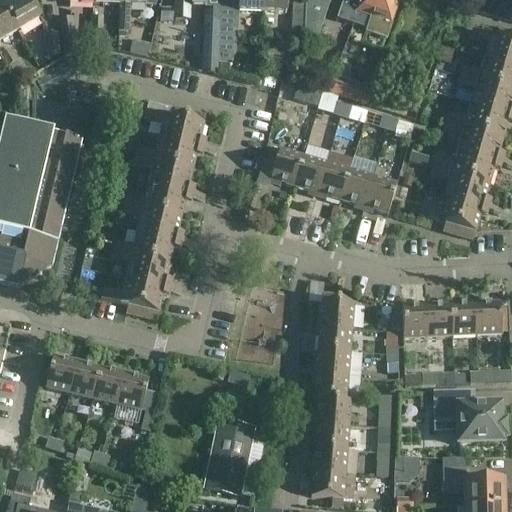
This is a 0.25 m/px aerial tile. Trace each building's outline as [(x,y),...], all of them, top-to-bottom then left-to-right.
[(10,0),(0,6),(0,7),(17,33),(39,20),(26,0),(10,0)] [(128,34),(129,20),(129,6),(145,7),(145,0),(118,0),(118,6),(117,39),(126,40),(126,34),(128,34)] [(173,0),(173,21),(186,21),(187,4),(204,5),(204,0),(173,0)] [(262,14),(261,0),(237,0),(238,13),(262,14)] [(261,0),(262,14),(286,14),(286,0),(261,0)] [(305,12),(305,0),(304,0),(304,6),(292,6),(291,34),(303,35),(304,36),(305,12)] [(305,0),(305,12),(304,36),(317,40),(330,0),(305,0)] [(369,19),(375,0),(359,0),(358,3),(349,0),(340,0),(333,20),(364,31),(369,19)] [(375,0),(369,19),(379,23),(367,57),(377,60),(397,0),(375,0)] [(219,13),(218,45),(229,45),(230,32),(231,32),(232,3),(219,3),(219,13)] [(0,42),(17,33),(0,7),(0,42)] [(219,13),(204,12),(202,56),(201,74),(217,77),(218,57),(217,57),(217,45),(218,45),(219,13)] [(78,56),(72,19),(58,22),(64,58),(78,56)] [(102,19),(92,19),(90,19),(89,48),(100,49),(100,33),(101,33),(102,19)] [(488,48),(484,60),(511,68),(511,34),(501,31),(499,40),(472,32),(469,42),(488,48)] [(57,34),(43,36),(46,56),(47,56),(48,62),(59,55),(59,53),(60,53),(57,34)] [(129,56),(147,60),(150,48),(132,43),(129,56)] [(441,48),(436,63),(449,67),(454,52),(441,48)] [(10,51),(0,56),(0,59),(6,69),(7,69),(9,73),(18,67),(16,63),(17,63),(10,51)] [(461,70),(459,78),(511,94),(511,68),(484,60),(480,75),(461,69),(461,70)] [(454,69),(452,77),(459,78),(461,70),(454,69)] [(257,87),(273,91),(275,81),(260,77),(257,87)] [(456,87),(459,78),(452,77),(449,85),(456,87)] [(474,94),(470,107),(508,118),(511,105),(511,94),(459,78),(456,87),(456,89),(474,94)] [(366,109),(371,91),(362,88),(357,106),(366,109)] [(280,103),(281,92),(264,91),(264,102),(280,103)] [(335,133),(342,107),(336,105),(337,100),(322,95),(319,102),(335,107),(332,117),(328,131),(335,133)] [(204,118),(174,111),(134,100),(129,119),(161,127),(158,141),(215,155),(215,153),(204,150),(206,144),(199,142),(204,118)] [(300,103),(294,122),(318,129),(323,110),(300,103)] [(342,107),(335,133),(340,119),(348,121),(352,109),(342,107)] [(448,116),(445,125),(501,142),(508,118),(470,107),(466,122),(448,116)] [(386,133),(389,121),(381,118),(378,130),(386,133)] [(0,135),(0,285),(20,290),(52,270),(83,140),(4,121),(0,135)] [(389,121),(386,133),(394,135),(398,123),(389,121)] [(460,140),(457,154),(495,165),(501,142),(445,125),(442,135),(460,140)] [(134,160),(191,174),(194,159),(202,161),(203,155),(214,158),(215,155),(158,141),(155,155),(137,151),(134,160)] [(338,143),(339,162),(351,161),(350,143),(338,143)] [(293,191),(302,160),(270,150),(267,161),(275,163),(269,184),(293,191)] [(435,162),(432,172),(488,188),(495,165),(457,154),(452,168),(435,162)] [(422,169),(425,159),(410,155),(407,164),(422,169)] [(191,174),(134,160),(132,170),(150,174),(147,188),(204,202),(205,199),(194,197),(196,191),(187,189),(191,174)] [(316,197),(325,166),(302,160),(293,191),(316,197)] [(339,204),(348,173),(325,166),(316,197),(339,204)] [(371,180),(362,211),(387,218),(396,187),(382,183),(385,173),(374,170),(371,180)] [(447,186),(443,200),(481,211),(488,188),(432,172),(429,181),(447,186)] [(348,173),(339,204),(362,211),(371,180),(348,173)] [(401,187),(410,190),(413,180),(404,178),(401,187)] [(123,207),(180,220),(183,205),(191,207),(193,201),(204,204),(204,202),(147,188),(143,202),(126,198),(123,207)] [(422,209),(418,219),(435,224),(444,227),(451,229),(459,231),(466,233),(474,236),(474,233),(481,211),(443,200),(439,214),(422,209)] [(180,220),(123,207),(121,216),(139,221),(136,235),(193,248),(194,246),(183,243),(184,238),(176,236),(180,220)] [(442,234),(449,237),(451,229),(444,227),(442,234)] [(451,229),(449,237),(457,239),(459,231),(451,229)] [(459,231),(457,239),(464,241),(466,233),(459,231)] [(466,233),(464,241),(472,243),(474,236),(466,233)] [(112,254),(169,267),(172,252),(180,254),(181,248),(193,251),(193,248),(136,235),(132,249),(114,244),(112,254)] [(112,254),(110,263),(128,267),(124,281),(163,291),(165,282),(169,267),(112,254)] [(101,300),(101,301),(111,304),(117,305),(119,306),(127,308),(135,310),(142,311),(150,313),(157,315),(161,299),(163,291),(124,281),(121,295),(103,291),(103,292),(101,300)] [(318,329),(351,332),(353,307),(332,305),(333,297),(320,297),(318,329)] [(474,308),(475,339),(500,338),(499,307),(474,308)] [(127,308),(125,316),(133,318),(135,310),(127,308)] [(475,339),(474,308),(450,309),(451,340),(475,339)] [(426,340),(425,309),(400,310),(402,341),(426,340)] [(451,340),(450,309),(425,309),(426,340),(451,340)] [(135,310),(133,318),(141,320),(142,311),(135,310)] [(142,311),(141,320),(148,321),(150,313),(142,311)] [(150,313),(148,321),(155,323),(157,315),(150,313)] [(351,332),(318,329),(316,354),(349,356),(351,332)] [(385,350),(385,358),(398,359),(397,350),(385,350)] [(349,356),(316,354),(315,378),(347,380),(349,356)] [(398,366),(398,359),(385,358),(385,367),(386,367),(386,377),(397,376),(397,366),(398,366)] [(69,397),(77,366),(52,360),(45,391),(69,397)] [(93,403),(100,371),(77,366),(69,397),(93,403)] [(116,408),(124,377),(100,371),(93,403),(116,408)] [(224,374),(214,372),(212,381),(222,383),(224,374)] [(476,374),(476,387),(510,385),(510,373),(476,374)] [(476,387),(476,374),(468,375),(469,387),(476,387)] [(454,387),(453,377),(453,375),(428,376),(428,388),(454,387)] [(428,388),(428,376),(404,377),(404,389),(428,388)] [(453,377),(454,387),(465,387),(465,376),(453,377)] [(124,377),(116,408),(140,414),(148,383),(124,377)] [(347,380),(315,378),(313,402),(351,405),(346,404),(347,380)] [(456,448),(500,446),(500,441),(504,441),(504,425),(500,425),(499,408),(467,409),(466,394),(431,395),(431,422),(455,422),(456,448)] [(378,407),(390,408),(391,398),(378,398),(378,407)] [(316,426),(349,429),(351,405),(313,402),(313,403),(318,403),(316,426)] [(377,431),(390,432),(390,408),(378,407),(377,431)] [(120,422),(116,437),(140,442),(143,428),(120,422)] [(253,433),(250,443),(250,444),(261,447),(265,425),(255,423),(253,433)] [(219,425),(205,491),(238,499),(253,433),(219,425)] [(349,429),(316,426),(314,450),(347,453),(349,429)] [(390,432),(377,431),(376,455),(389,456),(390,432)] [(43,451),(51,454),(55,442),(47,439),(43,451)] [(374,459),(376,444),(356,441),(354,456),(374,459)] [(63,444),(55,442),(51,454),(60,456),(63,444)] [(347,453),(314,450),(313,475),(345,477),(347,453)] [(97,467),(100,456),(97,455),(94,454),(90,465),(97,467)] [(389,456),(376,455),(376,464),(388,464),(389,456)] [(0,488),(1,489),(3,490),(14,461),(0,456),(0,488)] [(109,459),(100,456),(97,467),(105,470),(109,459)] [(501,483),(474,484),(464,484),(464,472),(441,472),(442,495),(461,495),(462,510),(502,509),(501,483)] [(19,473),(13,492),(29,496),(32,497),(37,477),(19,473)] [(345,477),(313,475),(311,500),(333,501),(332,511),(342,511),(343,502),(353,503),(355,478),(345,477)] [(355,489),(352,509),(370,511),(374,491),(355,489)] [(95,511),(79,508),(82,497),(71,494),(69,505),(67,511),(95,511)] [(408,501),(396,501),(396,511),(408,511),(409,510),(412,510),(412,505),(409,505),(408,501)] [(375,511),(376,511),(382,511),(384,511),(385,507),(380,503),(376,506),(375,511)]
